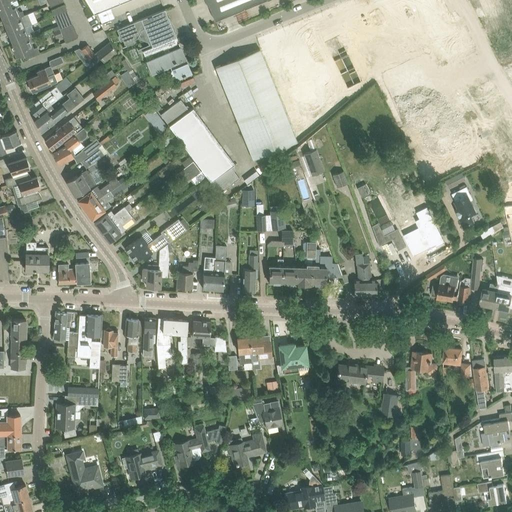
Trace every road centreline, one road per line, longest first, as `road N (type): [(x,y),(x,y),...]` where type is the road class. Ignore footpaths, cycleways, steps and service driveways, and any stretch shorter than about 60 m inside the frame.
road 1 (tertiary): [(511,336),(458,319),(124,300)]
road 2 (tertiary): [(124,300),(122,276),(54,177),(0,60)]
road 3 (residential): [(50,511),(38,460),(47,297)]
road 4 (residential): [(86,511),(203,484),(226,488),(256,511)]
road 5 (tertiary): [(324,0),(220,43),(196,32),(183,0)]
